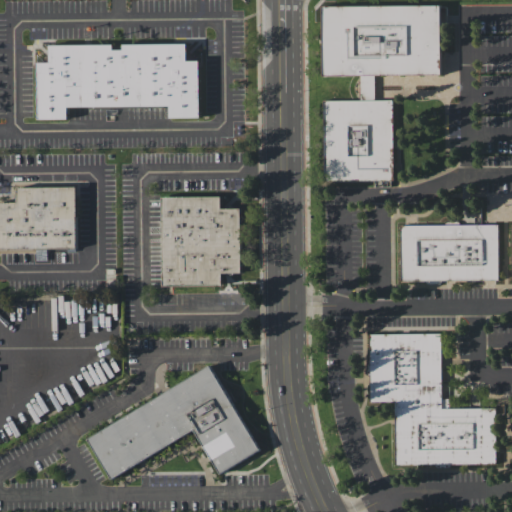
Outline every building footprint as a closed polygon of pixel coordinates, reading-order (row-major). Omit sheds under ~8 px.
[(323,6),(323,77),(361,76),(361,100),(325,101),(326,181),(395,180),(394,100),(376,101),(376,76),(443,75),(442,5),(323,6)] [(37,66),(38,122),(67,122),(67,110),(168,109),(168,121),(197,121),(196,64),(184,64),(184,47),(123,48),(123,53),(114,53),(114,47),(50,47),(50,66),(37,66)] [(0,205),(0,252),(36,252),(36,261),(47,261),(47,251),(76,251),(76,188),(17,189),(17,205),(0,205)] [(163,198),(163,288),(220,288),(220,275),(240,275),(239,210),(220,210),(219,198),(163,198)] [(401,227),(402,283),(499,282),(498,226),(401,227)] [(372,337),(372,404),(398,404),(398,467),(498,467),(497,412),(451,412),(451,402),(444,402),(443,337),(372,337)] [(87,441),(208,366),(259,452),(220,475),(192,431),(111,481),(87,441)]
